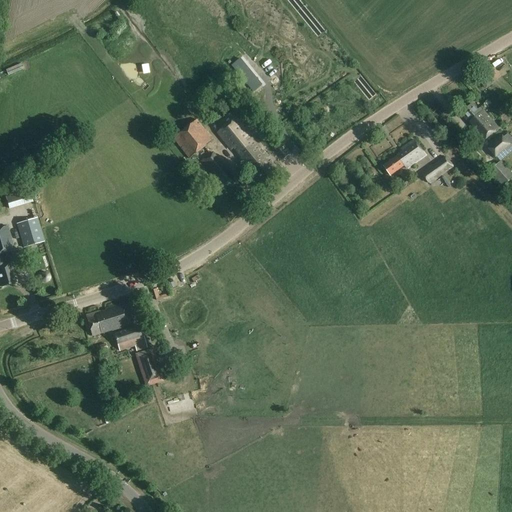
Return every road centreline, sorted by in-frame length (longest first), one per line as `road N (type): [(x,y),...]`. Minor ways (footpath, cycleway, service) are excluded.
road 1 (tertiary): [(0,326),(148,280),(202,253),(361,128),(511,37)]
road 2 (tertiary): [(144,511),(100,467),(28,426),(0,398)]
